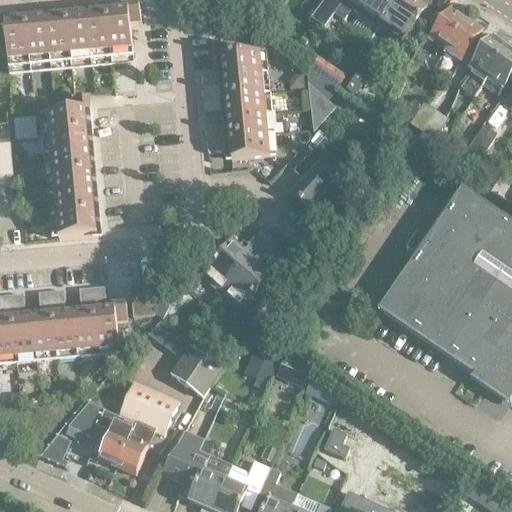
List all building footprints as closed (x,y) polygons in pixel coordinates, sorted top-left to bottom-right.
[(269,29),(283,8),(271,0),(251,0),(263,8),(251,27),(262,34),(266,28),(269,29)] [(326,33),(344,6),(336,0),(327,0),(312,23),(326,33)] [(368,0),(389,14),(398,0),(368,0)] [(427,12),(410,0),(398,0),(389,14),(414,31),(427,12)] [(141,9),(6,22),(11,71),(135,59),(132,28),(143,27),(141,9)] [(429,45),(445,55),(467,23),(451,12),(429,45)] [(467,23),(445,55),(460,66),(483,34),(467,23)] [(471,73),(487,84),(509,52),(493,41),(471,73)] [(202,77),(203,81),(209,155),(232,153),(233,161),(277,157),(276,136),(268,54),(237,56),(236,45),(218,47),(219,58),(223,57),(225,75),(202,77)] [(511,53),(509,52),(487,84),(502,95),(511,80),(511,53)] [(138,94),(136,71),(116,73),(118,96),(138,94)] [(308,87),(314,135),(335,112),(308,87)] [(87,114),(92,114),(91,102),(74,104),(75,115),(49,117),(60,243),(99,239),(87,114)] [(423,136),(437,114),(425,106),(411,128),(423,136)] [(435,144),(450,122),(437,114),(423,136),(435,144)] [(14,123),(16,144),(39,143),(36,121),(14,123)] [(471,181),(499,138),(485,129),(457,171),(471,181)] [(450,137),(440,151),(459,164),(469,150),(450,137)] [(11,146),(0,146),(0,179),(15,178),(11,146)] [(311,212),(338,183),(320,167),(325,161),(317,153),(300,170),(308,178),(292,195),(311,212)] [(511,225),(464,192),(382,314),(511,402),(511,225)] [(234,246),(203,279),(240,314),(271,280),(263,272),(283,250),(262,231),(242,254),(234,246)] [(131,289),(135,321),(156,319),(153,287),(131,289)] [(27,321),(25,299),(25,298),(0,300),(0,310),(1,323),(0,323),(0,367),(120,357),(117,325),(129,324),(127,307),(116,308),(116,313),(109,314),(107,291),(81,293),(83,316),(68,317),(66,295),(52,296),(40,297),(42,320),(27,321)] [(281,358),(257,348),(245,377),(269,387),(281,358)] [(203,401),(221,373),(192,352),(172,379),(203,401)] [(284,367),(280,379),(306,388),(310,376),(284,367)] [(336,392),(314,382),(308,395),(330,404),(336,392)] [(130,441),(117,470),(136,479),(149,449),(156,434),(165,438),(179,406),(135,386),(132,393),(125,390),(117,408),(124,411),(121,419),(138,426),(131,442),(130,441)] [(107,414),(90,406),(69,431),(95,442),(107,414)] [(286,445),(290,436),(281,432),(279,435),(281,440),(283,443),(286,445)] [(98,462),(117,470),(130,441),(111,433),(98,462)] [(334,433),(325,454),(346,464),(351,453),(343,449),(348,439),(334,433)] [(46,457),(64,464),(72,441),(55,434),(46,457)] [(167,470),(189,480),(180,500),(204,511),(203,511),(213,511),(232,469),(211,460),(217,448),(186,434),(167,470)] [(251,477),(232,469),(213,511),(240,511),(241,510),(245,511),(252,511),(270,472),(256,466),(251,477)] [(270,472),(252,511),(254,509),(260,511),(290,511),(292,508),(297,498),(276,489),(281,476),(270,472)] [(385,511),(349,496),(341,511),(385,511)]
